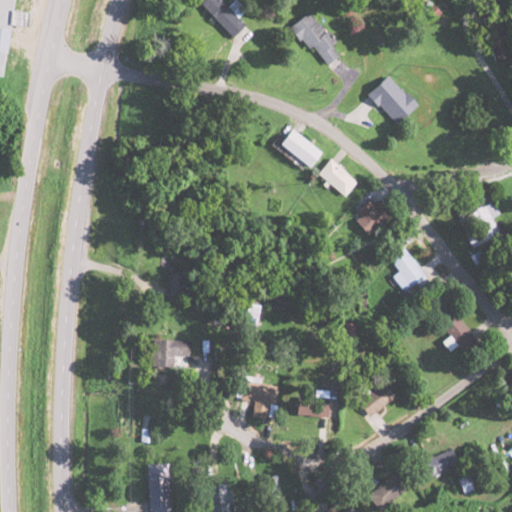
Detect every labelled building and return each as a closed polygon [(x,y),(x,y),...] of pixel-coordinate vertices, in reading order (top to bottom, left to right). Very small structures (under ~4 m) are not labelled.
[(0,0),(0,68),(10,0),(0,0)] [(245,24),(220,0),(202,0),(199,4),(232,37),(245,24)] [(310,46),(326,65),(338,54),(331,45),(334,43),(308,12),(288,28),(306,50),(310,46)] [(364,92),(390,126),(412,109),(387,75),(364,92)] [(277,143),(305,168),(319,153),(291,128),(277,143)] [(339,195),(352,181),(329,159),(316,173),(339,195)] [(497,212),(488,201),(469,217),(488,238),(498,230),(489,219),(497,212)] [(358,205),(358,225),(373,225),(373,205),(358,205)] [(385,258),(395,273),(389,277),(400,293),(414,283),(416,287),(425,281),(402,247),(385,258)] [(433,324),(455,351),(470,339),(448,312),(433,324)] [(186,340),(148,340),(148,368),(172,368),(172,358),(186,358),(186,340)] [(365,418),(390,398),(378,384),(353,404),(365,418)] [(414,464),(422,480),(451,467),(443,450),(414,464)] [(166,511),(167,464),(145,464),(145,511),(166,511)] [(373,510),(400,490),(390,475),(362,495),(373,510)]
